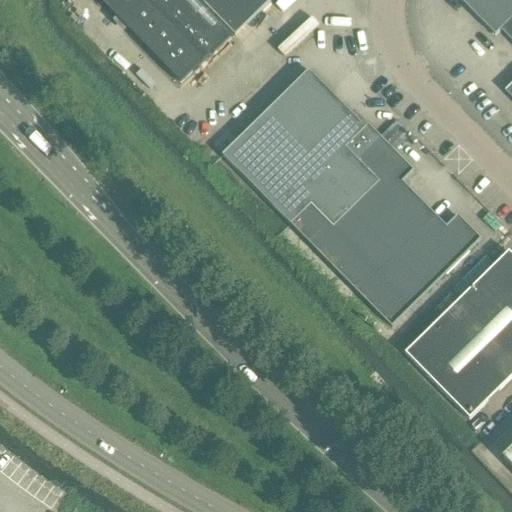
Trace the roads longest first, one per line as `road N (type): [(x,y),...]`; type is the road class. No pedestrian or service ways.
road 1 (secondary): [(402,511),(0,110)]
road 2 (unclassified): [(511,203),(382,73),(379,0)]
road 3 (secondary): [(0,366),(208,511)]
road 4 (unknown): [(378,9),(319,23),(285,43),(211,114)]
